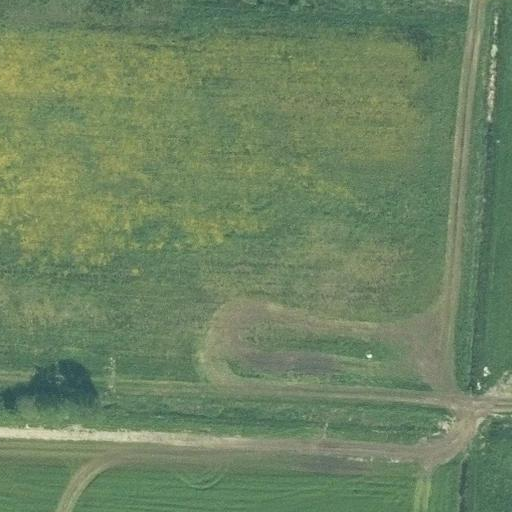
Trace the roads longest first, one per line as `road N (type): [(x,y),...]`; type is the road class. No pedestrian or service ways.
road 1 (unclassified): [(210,0),(189,392),(0,382)]
road 2 (track): [(511,408),(189,392)]
